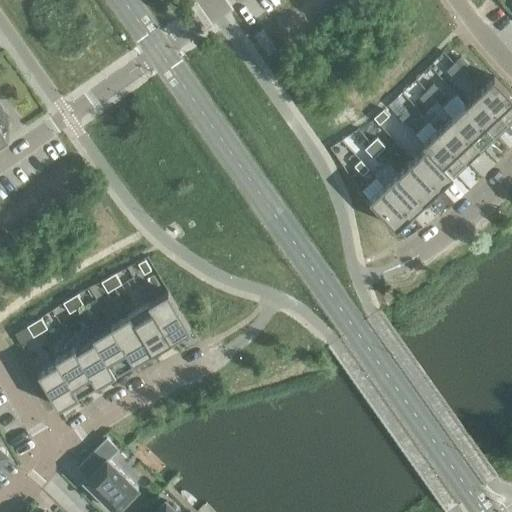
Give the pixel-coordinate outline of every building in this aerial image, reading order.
[(461,56),(454,63),(461,71),(468,64),(461,56)] [(454,63),(447,71),(454,78),(461,71),(454,63)] [(479,90),(509,122),(511,119),(511,95),(494,76),(479,90)] [(434,84),(427,91),(434,98),(441,91),(434,84)] [(465,103),(495,135),(509,122),(479,90),(465,103)] [(427,91),(419,98),(427,105),(434,98),(427,91)] [(451,116),(481,148),(495,135),(465,103),(451,116)] [(383,109),(374,117),(379,124),(389,116),(383,109)] [(407,110),(399,117),(406,125),(413,118),(407,110)] [(0,134),(9,128),(0,114),(0,134)] [(437,129),(467,162),(481,148),(451,116),(437,129)] [(426,146),(453,175),(467,162),(437,129),(422,143),(426,147),(426,146)] [(371,143),(379,152),(385,146),(377,137),(371,143)] [(365,149),(373,158),(379,152),(371,143),(365,149)] [(412,159),(439,188),(453,175),(426,146),(426,147),(412,159)] [(398,172),(425,201),(439,188),(412,159),(398,172)] [(354,166),(363,175),(369,169),(360,160),(354,166)] [(384,185),(411,214),(425,201),(398,172),(384,185)] [(369,199),(396,228),(411,214),(384,185),(369,199)] [(145,259),(138,263),(144,273),(151,269),(145,259)] [(115,273),(108,277),(114,287),(121,283),(115,273)] [(108,277),(101,281),(107,292),(114,287),(108,277)] [(177,305),(168,291),(148,303),(171,340),(190,329),(177,305)] [(78,295),(71,299),(77,309),(84,305),(78,295)] [(71,299),(64,303),(70,314),(77,309),(71,299)] [(148,303),(130,314),(152,351),(171,340),(148,303)] [(152,351),(130,314),(111,325),(134,362),(152,351)] [(34,321),(40,332),(47,327),(41,317),(34,321)] [(34,321),(27,325),(33,336),(40,332),(34,321)] [(94,339),(115,374),(134,362),(111,325),(93,336),(94,339)] [(115,374),(94,339),(76,349),(76,350),(97,385),(115,374)] [(55,358),(57,361),(78,396),(97,385),(76,350),(76,349),(75,346),(74,347),(56,358),(55,358)] [(38,372),(58,407),(78,396),(57,361),(38,372)] [(97,493),(103,498),(103,499),(104,500),(114,510),(116,511),(117,510),(138,488),(107,458),(86,479),(84,480),(86,482),(96,492),(97,493)] [(177,511),(166,501),(154,511),(177,511)]
